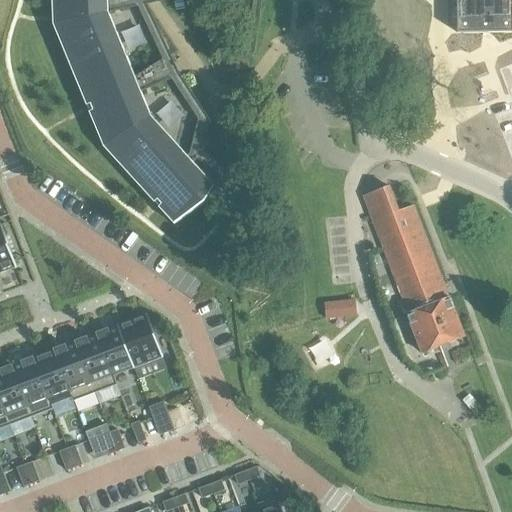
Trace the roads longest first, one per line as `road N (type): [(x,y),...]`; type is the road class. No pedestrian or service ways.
road 1 (residential): [(237,423),(225,414),(188,314),(22,194),(0,135)]
road 2 (residential): [(511,197),(371,138),(318,0)]
road 3 (residential): [(237,423),(11,511)]
road 4 (residential): [(355,511),(237,423)]
